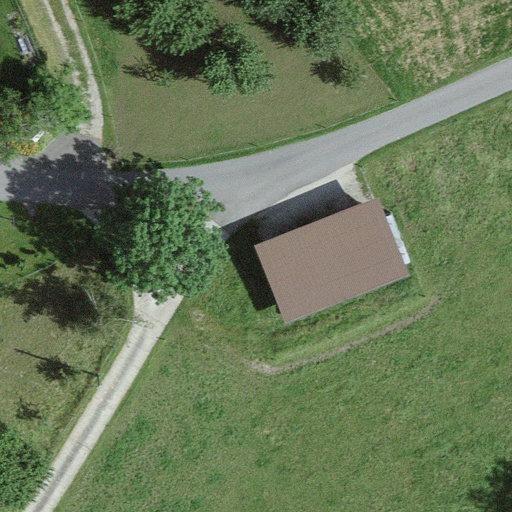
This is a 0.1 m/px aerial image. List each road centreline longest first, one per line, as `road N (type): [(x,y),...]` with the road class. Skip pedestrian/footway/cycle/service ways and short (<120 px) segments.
road 1 (unclassified): [(0,185),(91,191),(258,178),(511,79)]
road 2 (track): [(258,178),(148,328),(35,511)]
road 3 (track): [(148,328),(145,285),(91,191)]
